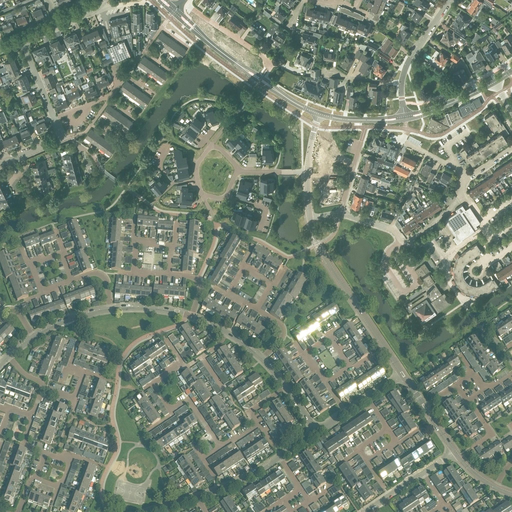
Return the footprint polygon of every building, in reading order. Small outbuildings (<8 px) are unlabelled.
[(420,0),(415,0),(414,3),(424,10),(425,8),(426,10),(427,9),(427,10),(429,7),(428,7),(430,4),(424,0),(422,0),(422,1),(420,0)] [(480,0),(472,0),(471,3),(481,9),(483,6),(485,7),(487,5),(491,8),(493,5),(485,0),(482,0),(482,1),(480,0)] [(495,0),(492,4),(506,13),(510,6),(501,0),(495,0)] [(223,3),(217,11),(224,16),(229,8),(223,3)] [(380,13),(382,9),(368,3),(367,5),(372,7),(371,10),(375,11),(373,15),(379,18),(381,14),(380,13)] [(471,3),(467,9),(477,15),(479,12),(481,9),(471,3)] [(39,9),(33,11),(36,19),(37,18),(38,19),(41,18),(40,17),(44,16),(42,13),(47,11),(44,4),(38,7),(39,9)] [(310,19),(313,9),(310,9),(310,6),(308,5),(305,17),(311,18),(310,19)] [(276,11),(284,17),(287,13),(280,7),(276,11)] [(22,16),(16,19),(19,26),(28,23),(26,18),(29,17),(27,10),(21,13),(22,16)] [(321,23),(324,24),(325,22),(329,24),(331,18),(328,18),(329,16),(330,11),(330,10),(328,10),(327,13),(324,12),(322,21),(321,23)] [(422,15),(417,12),(414,10),(410,16),(418,22),(422,15)] [(280,22),(284,17),(276,11),(273,16),(280,22)] [(145,25),(145,33),(149,33),(149,25),(151,25),(151,28),(158,28),(158,21),(154,21),(154,13),(153,13),(153,12),(152,12),(151,13),(147,13),(146,25),(145,25)] [(335,15),(331,23),(339,26),(343,18),(339,17),(341,14),(338,13),(337,16),(335,15)] [(460,13),(456,18),(464,24),(467,25),(469,22),(469,23),(472,18),(465,13),(464,15),(460,13)] [(233,24),(232,25),(239,29),(241,26),(245,29),(249,24),(239,17),(238,19),(233,15),(228,21),(233,24)] [(12,16),(6,19),(8,23),(2,25),(5,32),(13,29),(11,24),(15,23),(12,16)] [(108,46),(106,46),(113,64),(119,62),(123,60),(133,56),(132,54),(132,36),(131,36),(129,29),(131,29),(130,24),(128,16),(109,21),(111,28),(115,43),(112,44),(110,45),(108,46)] [(344,28),(348,20),(343,18),(339,26),(344,28)] [(456,18),(452,24),(456,27),(454,29),(464,36),(466,33),(468,31),(465,29),(467,25),(464,24),(456,18)] [(493,18),(488,26),(492,28),(499,21),(493,18)] [(254,20),(248,27),(252,30),(251,31),(260,38),(265,31),(259,27),(260,25),(256,22),(254,20)] [(350,30),(353,22),(348,20),(344,28),(350,30)] [(492,28),(495,32),(498,29),(503,25),(500,21),(492,28)] [(281,26),(275,22),(268,32),(272,35),(273,35),(275,32),(275,31),(278,27),(280,28),(281,26)] [(355,32),(359,22),(358,24),(353,22),(350,30),(355,32)] [(361,32),(365,24),(359,22),(355,32),(356,30),(361,32)] [(365,24),(361,32),(366,34),(371,35),(373,29),(369,28),(371,23),(369,22),(368,25),(365,24)] [(397,38),(404,43),(410,33),(406,30),(408,27),(403,23),(400,28),(402,30),(397,38)] [(90,33),(94,40),(101,37),(98,30),(90,33)] [(151,40),(157,31),(156,30),(152,32),(152,33),(151,34),(148,38),(151,40)] [(278,34),(275,32),(273,35),(272,35),(272,36),(271,38),(275,42),(274,42),(277,45),(280,47),(283,42),(282,42),(287,35),(282,31),(281,33),(279,32),(278,34)] [(443,38),(442,40),(450,46),(452,43),(453,45),(455,43),(456,44),(459,40),(463,43),(466,39),(461,36),(454,31),(452,35),(447,32),(446,34),(444,35),(443,36),(443,38)] [(313,35),(303,33),(301,41),(313,44),(315,36),(321,38),(322,34),(314,32),(313,35)] [(70,36),(74,44),(80,41),(76,33),(70,36)] [(95,45),(94,40),(90,33),(83,36),(88,48),(95,45)] [(161,45),(167,37),(165,36),(165,35),(162,33),(156,41),(161,45)] [(507,53),(511,49),(511,44),(511,43),(511,37),(511,35),(504,40),(506,43),(502,45),(507,53)] [(70,36),(65,38),(68,46),(71,45),(72,48),(75,46),(74,44),(70,36)] [(166,48),(172,40),(169,38),(169,39),(167,37),(161,45),(166,48)] [(388,53),(393,56),(394,56),(395,57),(398,52),(397,51),(398,50),(393,46),(391,45),(394,42),(388,38),(381,49),(386,53),(387,52),(388,53)] [(171,52),(176,44),(175,43),(175,42),(172,40),(166,48),(171,52)] [(54,43),(58,52),(65,48),(64,44),(61,45),(59,41),(54,43)] [(490,50),(486,53),(488,56),(487,57),(489,61),(493,58),(493,59),(496,57),(496,56),(498,55),(497,55),(498,54),(496,51),(500,49),(495,42),(488,47),(490,50)] [(61,59),(58,52),(54,43),(51,44),(55,53),(52,54),(55,61),(61,59)] [(378,47),(369,43),(367,46),(376,51),(378,47)] [(176,55),(182,47),(179,45),(179,46),(176,44),(171,52),(176,55)] [(40,49),(45,61),(47,60),(45,56),(48,54),(45,47),(40,49)] [(182,47),(176,55),(181,59),(186,52),(184,50),(185,49),(182,47)] [(40,49),(34,51),(37,59),(39,63),(42,61),(42,62),(45,61),(40,49)] [(334,58),(337,59),(338,49),(335,49),(335,53),(324,51),(323,59),(333,61),(334,58)] [(358,49),(354,57),(359,59),(363,52),(358,49)] [(378,55),(383,58),(387,62),(390,58),(380,51),(378,55)] [(444,63),(448,57),(441,52),(439,56),(438,55),(435,59),(438,62),(443,66),(445,63),(444,63)] [(478,62),(473,65),(477,72),(486,66),(483,63),(486,61),(482,55),(480,52),(476,54),(476,57),(478,62)] [(460,58),(453,53),(450,59),(456,63),(460,58)] [(298,57),(295,64),(306,69),(307,67),(310,68),(312,62),(307,60),(309,57),(302,54),(300,58),(298,57)] [(363,61),(359,69),(367,74),(370,69),(369,68),(371,64),(367,62),(369,57),(363,54),(360,59),(363,61)] [(348,68),(353,60),(346,56),(342,65),(348,68)] [(104,66),(112,63),(110,57),(102,60),(104,66)] [(143,69),(149,61),(147,60),(147,59),(145,57),(138,65),(143,69)] [(7,70),(17,66),(14,59),(3,64),(4,67),(6,66),(7,70)] [(374,62),(372,64),(373,65),(376,67),(374,71),(375,71),(375,72),(376,73),(377,72),(381,75),(382,75),(383,74),(383,73),(385,69),(381,66),(382,65),(379,64),(379,63),(377,62),(378,61),(375,59),(374,61),(373,62),(374,62)] [(148,72),(155,64),(151,62),(150,63),(149,61),(143,69),(148,72)] [(153,76),(159,69),(157,67),(158,66),(155,64),(148,72),(153,76)] [(17,66),(7,70),(9,73),(6,75),(8,80),(13,78),(14,77),(13,75),(19,72),(17,66)] [(87,74),(85,70),(84,68),(76,71),(79,78),(84,75),(87,74)] [(463,68),(453,73),(457,81),(462,79),(463,80),(468,77),(463,68)] [(158,80),(164,71),(161,69),(161,70),(159,69),(153,76),(158,80)] [(48,77),(45,78),(49,88),(57,84),(53,75),(56,74),(54,70),(49,72),(47,73),(48,77)] [(164,71),(158,80),(163,83),(169,76),(167,74),(168,73),(164,71)] [(101,76),(105,86),(111,84),(107,74),(101,76)] [(14,77),(13,78),(15,83),(17,87),(20,85),(29,82),(26,75),(20,78),(19,75),(14,77)] [(105,86),(101,76),(98,78),(97,75),(95,76),(100,89),(105,86)] [(338,87),(339,79),(330,78),(329,86),(338,87)] [(325,88),(327,82),(321,80),(320,84),(317,83),(316,86),(305,82),(303,86),(305,87),(306,87),(307,89),(306,92),(315,96),(315,97),(320,99),(324,90),(322,89),(323,87),(325,88)] [(91,81),(87,83),(89,86),(93,96),(99,94),(94,81),(91,82),(91,81)] [(125,93),(131,85),(129,84),(130,83),(127,81),(120,90),(125,93)] [(18,90),(19,92),(15,93),(16,95),(17,96),(21,95),(26,93),(25,90),(31,87),(29,82),(20,85),(22,89),(18,90)] [(93,96),(89,86),(87,83),(82,85),(87,98),(93,96)] [(377,88),(377,83),(369,83),(369,88),(369,94),(372,97),(372,102),(379,103),(380,98),(381,98),(381,95),(380,95),(380,91),(373,90),(372,90),(372,88),(377,88)] [(130,97),(137,88),(134,86),(133,87),(131,85),(125,93),(130,97)] [(346,97),(346,99),(349,99),(348,106),(356,107),(358,98),(353,97),(354,92),(353,92),(354,86),(348,85),(347,91),(346,97)] [(71,88),(75,98),(81,95),(77,86),(71,88)] [(75,98),(71,88),(68,90),(67,87),(65,88),(70,100),(75,98)] [(135,101),(141,93),(139,91),(140,90),(137,88),(130,97),(135,101)] [(334,91),(333,102),(341,103),(343,96),(346,97),(347,91),(344,90),(343,92),(334,91)] [(31,96),(30,93),(21,97),(24,103),(28,101),(30,105),(37,102),(34,95),(31,96)] [(58,96),(63,108),(69,106),(64,93),(62,94),(58,96)] [(140,104),(147,95),(144,93),(143,94),(141,93),(135,101),(140,104)] [(146,108),(151,100),(149,98),(150,97),(147,95),(140,104),(146,108)] [(58,110),(63,108),(58,96),(53,98),(58,110)] [(466,104),(459,107),(463,118),(474,110),(473,110),(477,108),(480,106),(482,105),(479,98),(477,99),(471,102),(471,101),(466,104)] [(108,117),(113,110),(112,108),(112,107),(109,105),(103,114),(108,117)] [(19,115),(16,110),(13,111),(14,113),(12,114),(11,112),(8,113),(10,119),(19,115)] [(113,121),(119,112),(116,110),(115,111),(113,110),(108,117),(113,121)] [(208,121),(211,120),(212,121),(213,125),(219,122),(217,116),(213,110),(205,113),(208,121)] [(448,113),(445,114),(449,126),(452,124),(451,122),(461,118),(458,110),(448,114),(448,113)] [(476,142),(474,144),(477,148),(468,154),(465,150),(461,152),(469,165),(471,163),(473,165),(477,162),(476,161),(480,159),(481,160),(488,155),(487,154),(492,151),(492,152),(500,147),(499,146),(503,143),(504,144),(508,142),(504,136),(509,133),(494,111),(485,117),(487,121),(490,119),(493,124),(490,125),(494,132),(497,130),(499,132),(500,131),(501,132),(491,139),(488,134),(485,136),(488,140),(479,146),(476,142)] [(118,124),(123,117),(121,116),(122,115),(119,112),(113,121),(118,124)] [(192,120),(193,120),(201,126),(204,122),(200,118),(201,116),(197,113),(192,120)] [(123,128),(129,120),(126,117),(125,119),(123,117),(118,124),(123,128)] [(44,122),(45,122),(44,118),(37,121),(36,119),(30,122),(33,128),(37,127),(39,133),(47,129),(44,122)] [(431,118),(427,127),(436,132),(449,127),(445,118),(437,121),(431,118)] [(129,120),(123,128),(128,132),(133,124),(131,123),(132,122),(129,120)] [(193,120),(189,124),(198,131),(201,126),(193,120)] [(21,125),(23,129),(19,130),(23,139),(31,136),(26,124),(25,123),(21,125)] [(198,131),(189,124),(189,123),(185,128),(195,136),(198,131)] [(9,138),(13,147),(20,144),(15,134),(18,133),(14,125),(11,127),(12,136),(9,138)] [(195,136),(185,128),(181,132),(183,134),(181,136),(186,141),(188,138),(191,140),(195,136)] [(90,142),(96,134),(94,132),(95,132),(92,129),(85,138),(90,142)] [(95,145),(102,137),(99,134),(98,135),(96,134),(90,142),(95,145)] [(238,145),(243,140),(243,139),(238,134),(231,137),(226,142),(231,147),(234,145),(236,142),(238,145)] [(100,149),(106,141),(104,140),(105,139),(102,137),(95,145),(100,149)] [(7,150),(13,147),(9,138),(3,140),(7,150)] [(368,143),(367,146),(368,148),(371,149),(374,148),(385,152),(384,154),(396,158),(400,148),(393,145),(393,144),(388,142),(388,144),(387,145),(383,143),(384,141),(383,140),(383,139),(380,138),(380,139),(379,139),(378,139),(375,138),(373,143),(370,142),(368,143)] [(249,146),(243,140),(238,145),(241,147),(238,149),(236,152),(241,157),(245,152),(249,146)] [(105,152),(112,144),(109,142),(108,142),(106,141),(100,149),(105,152)] [(112,144),(105,152),(110,156),(116,148),(114,147),(114,146),(112,144)] [(266,155),(266,159),(266,163),(273,163),(273,156),(271,149),(269,149),(263,149),(262,149),(262,155),(266,155)] [(175,163),(176,163),(187,160),(186,155),(183,156),(182,152),(179,151),(179,153),(174,154),(175,157),(174,157),(175,163)] [(68,165),(73,163),(78,162),(76,156),(72,157),(71,153),(62,156),(64,163),(67,162),(68,165)] [(405,169),(410,158),(404,155),(400,162),(404,163),(402,168),(405,169)] [(368,158),(365,165),(373,167),(376,168),(378,163),(376,162),(377,161),(368,158)] [(410,158),(405,169),(408,170),(410,166),(413,168),(416,161),(410,158)] [(37,166),(33,168),(35,174),(39,173),(44,171),(43,168),(46,167),(45,161),(36,163),(37,166)] [(71,174),(76,173),(80,172),(79,165),(74,167),(73,163),(68,165),(65,165),(67,172),(70,171),(71,174)] [(511,172),(511,171),(507,163),(502,166),(508,175),(511,172)] [(423,165),(420,171),(421,172),(428,175),(427,177),(428,178),(427,180),(431,182),(435,174),(430,171),(432,167),(425,164),(424,166),(423,165)] [(376,168),(373,167),(365,165),(363,171),(369,173),(370,171),(375,173),(376,168)] [(402,175),(405,169),(402,168),(396,165),(394,170),(397,172),(397,173),(402,175)] [(506,177),(508,175),(502,166),(498,169),(503,177),(505,175),(506,177)] [(500,178),(503,177),(498,169),(493,173),(494,174),(498,180),(500,182),(499,182),(501,183),(500,183),(502,181),(500,178)] [(41,182),(47,181),(46,178),(49,177),(47,170),(44,171),(39,173),(40,176),(36,177),(37,183),(42,182),(41,182)] [(190,177),(189,172),(178,174),(179,178),(177,179),(178,182),(183,180),(183,178),(190,177)] [(450,176),(444,172),(442,175),(438,173),(434,179),(440,182),(441,179),(447,182),(450,184),(453,178),(450,176)] [(76,173),(71,174),(67,175),(69,182),(73,181),(73,184),(83,181),(81,175),(77,176),(76,173)] [(499,185),(501,183),(499,182),(500,182),(498,180),(494,174),(490,177),(495,185),(498,183),(499,185)] [(373,188),(376,188),(378,189),(379,186),(371,183),(367,182),(368,179),(362,176),(359,183),(373,188)] [(168,186),(161,178),(160,177),(157,180),(155,181),(163,190),(168,186)] [(496,187),(495,185),(490,177),(485,180),(490,188),(492,190),(496,187)] [(41,182),(42,182),(42,186),(38,187),(40,193),(49,190),(49,187),(52,187),(50,180),(47,181),(41,182)] [(240,181),(238,188),(249,191),(252,182),(245,180),(244,183),(240,181)] [(486,191),(490,188),(485,180),(481,183),(486,191)] [(163,190),(155,181),(150,186),(154,191),(158,195),(159,193),(163,190)] [(374,192),(376,188),(373,188),(359,183),(357,190),(364,192),(365,189),(374,192)] [(483,193),(486,191),(481,183),(476,186),(482,196),(484,194),(483,193)] [(180,189),(180,196),(192,197),(193,190),(188,190),(188,187),(182,186),(182,189),(180,189)] [(480,197),(482,196),(476,186),(468,192),(474,199),(479,196),(480,197)] [(2,191),(1,187),(0,187),(0,198),(5,196),(9,194),(6,189),(2,191)] [(246,200),(249,191),(238,188),(236,194),(241,196),(240,199),(246,200)] [(355,198),(354,201),(362,203),(369,205),(372,206),(373,201),(367,200),(367,198),(363,197),(356,194),(355,195),(354,198),(355,198)] [(5,196),(0,198),(0,206),(3,205),(5,208),(14,203),(11,197),(7,199),(5,196)] [(192,204),(192,197),(180,196),(179,203),(180,203),(180,207),(187,207),(187,204),(192,204)] [(431,200),(437,210),(442,206),(437,199),(434,201),(432,199),(431,200)] [(432,213),(437,210),(431,200),(426,203),(428,205),(432,213)] [(352,203),(352,206),(352,207),(360,209),(361,206),(364,207),(364,208),(368,209),(369,205),(362,203),(354,201),(353,203),(352,203)] [(419,207),(417,209),(419,211),(423,219),(428,216),(422,206),(420,204),(418,205),(419,207)] [(444,220),(455,236),(453,238),(457,244),(475,231),(474,230),(478,227),(476,225),(481,222),(470,207),(466,209),(462,204),(455,209),(457,211),(444,220)] [(432,213),(428,205),(425,207),(423,205),(422,206),(428,216),(432,213)] [(383,211),(380,218),(391,221),(392,218),(396,219),(399,213),(389,211),(386,209),(385,212),(383,211)] [(239,223),(241,213),(233,210),(231,217),(234,218),(233,221),(239,223)] [(414,211),(412,212),(414,215),(415,217),(419,222),(420,223),(424,220),(423,219),(419,211),(416,213),(414,211)] [(247,216),(247,215),(241,213),(239,223),(244,224),(247,216)] [(252,217),(247,216),(244,224),(244,226),(249,227),(252,217)] [(252,216),(252,217),(249,227),(254,229),(256,222),(258,223),(259,219),(257,219),(258,218),(252,216)] [(415,217),(411,220),(416,227),(416,228),(419,226),(418,225),(421,224),(420,223),(419,222),(415,217)] [(416,227),(411,220),(410,218),(405,221),(411,230),(416,227)] [(402,221),(404,224),(402,226),(397,220),(395,224),(399,229),(402,227),(407,233),(411,230),(405,221),(404,220),(402,221)] [(70,229),(78,226),(77,221),(68,224),(64,226),(65,228),(69,227),(70,229)] [(68,235),(80,231),(78,226),(70,229),(71,232),(67,233),(68,235)] [(73,239),(82,236),(80,231),(68,235),(69,237),(72,236),(73,239)] [(49,234),(52,243),(55,242),(56,246),(58,245),(57,241),(54,233),(49,234)] [(49,244),(52,243),(49,234),(44,236),(48,249),(50,248),(49,244)] [(46,249),(48,249),(44,236),(39,238),(40,241),(41,244),(42,247),(45,246),(46,249)] [(71,245),(84,240),(82,236),(73,239),(74,242),(71,243),(71,245)] [(230,241),(238,245),(240,243),(243,245),(245,243),(241,241),(233,236),(230,241)] [(36,250),(38,249),(33,237),(28,239),(31,247),(34,246),(36,250)] [(29,248),(31,247),(28,239),(23,241),(28,253),(30,252),(29,248)] [(77,248),(85,245),(84,240),(71,245),(72,247),(76,246),(77,248)] [(237,248),(238,245),(230,241),(228,245),(239,252),(240,250),(237,248)] [(497,279),(497,280),(495,281),(493,277),(485,282),(481,284),(477,285),(474,285),(471,284),(468,283),(467,281),(465,280),(464,276),(463,274),(463,272),(463,270),(463,267),(464,265),(466,263),(469,260),(481,252),(479,248),(481,247),(478,243),(476,244),(463,253),(460,256),(459,255),(459,254),(457,253),(454,257),(456,258),(457,259),(456,262),(455,265),(454,267),(453,267),(453,266),(450,266),(450,271),(452,271),(454,271),(454,276),(455,280),(454,280),(452,281),(454,285),(456,284),(457,283),(460,288),(463,290),(462,291),(461,293),(465,295),(466,294),(465,293),(466,292),(470,294),(475,294),(475,296),(474,296),(474,298),(479,298),(479,296),(479,295),(483,294),(490,290),(498,285),(500,284),(497,279)] [(82,252),(85,251),(87,250),(85,245),(77,248),(78,251),(74,253),(75,254),(81,252),(82,252)] [(238,254),(239,252),(228,245),(225,249),(233,254),(235,252),(238,254)] [(257,257),(261,249),(257,247),(252,255),(250,258),(252,259),(254,256),(257,257)] [(232,257),(233,254),(225,249),(222,254),(234,261),(235,259),(232,257)] [(259,263),(266,252),(261,249),(257,257),(259,259),(258,262),(259,263)] [(0,261),(16,255),(16,253),(10,256),(9,252),(0,254),(0,261)] [(267,260),(269,257),(271,255),(266,252),(259,263),(261,264),(263,261),(265,262),(267,260)] [(233,262),(234,261),(222,254),(220,259),(222,260),(225,262),(225,261),(228,263),(230,260),(233,262)] [(0,262),(2,267),(13,263),(12,259),(17,257),(16,255),(0,261),(0,262)] [(79,262),(75,263),(76,265),(79,264),(88,261),(86,256),(78,259),(79,262)] [(265,262),(264,265),(267,267),(265,270),(267,271),(273,260),(269,257),(267,260),(265,262)] [(511,272),(511,268),(506,259),(505,257),(503,259),(507,265),(504,267),(509,274),(511,272)] [(231,265),(228,263),(225,261),(225,262),(222,260),(220,264),(231,271),(233,269),(229,267),(231,265)] [(273,270),(278,263),(273,260),(267,271),(265,274),(267,275),(270,269),(273,270)] [(4,273),(21,267),(20,265),(14,267),(13,263),(2,267),(4,273)] [(278,263),(273,270),(276,272),(274,275),(276,276),(278,273),(282,265),(278,263)] [(413,304),(411,301),(406,305),(411,312),(413,311),(422,323),(451,303),(444,293),(441,295),(437,288),(437,287),(434,283),(437,281),(424,263),(421,265),(421,266),(415,270),(425,284),(423,286),(427,291),(423,294),(424,296),(413,304)] [(230,273),(231,271),(220,264),(217,269),(225,273),(227,271),(230,273)] [(9,278),(20,274),(20,273),(17,274),(16,271),(21,269),(22,270),(27,268),(26,265),(21,267),(4,273),(6,279),(9,278)] [(90,266),(81,269),(82,271),(79,273),(79,275),(83,274),(92,271),(90,266)] [(505,277),(509,274),(504,267),(500,270),(505,277)] [(224,276),(225,273),(217,269),(214,273),(226,280),(228,281),(229,279),(227,278),(224,276)] [(505,277),(500,270),(495,273),(500,280),(505,277)] [(225,282),(226,280),(214,273),(212,278),(220,282),(222,279),(225,282)] [(11,283),(28,277),(27,275),(21,277),(20,274),(9,278),(11,283)] [(289,276),(305,285),(308,280),(298,274),(296,277),(291,274),(289,276)] [(302,290),(305,285),(289,276),(288,278),(293,281),(291,284),(302,290)] [(13,289),(24,285),(23,281),(28,279),(28,277),(11,283),(13,289)] [(219,284),(220,282),(212,278),(209,282),(217,287),(221,289),(222,287),(219,284)] [(88,288),(91,297),(96,295),(93,287),(92,287),(91,283),(89,284),(90,287),(88,288)] [(299,295),(302,290),(291,284),(289,287),(284,284),(283,286),(299,295)] [(15,295),(32,289),(31,286),(26,289),(24,285),(13,289),(15,295)] [(91,297),(88,288),(85,290),(83,286),(82,287),(86,299),(91,297)] [(296,300),(299,295),(283,286),(282,288),(287,291),(285,294),(296,300)] [(72,304),(68,296),(66,297),(64,293),(65,293),(63,287),(60,288),(63,298),(64,298),(67,306),(72,304)] [(81,301),(86,299),(82,287),(79,288),(81,291),(78,292),(81,301)] [(32,289),(15,295),(18,301),(29,297),(27,293),(33,291),(32,289)] [(72,304),(77,303),(72,290),(70,291),(71,295),(68,296),(72,304)] [(81,301),(78,292),(75,293),(74,290),(72,290),(77,303),(81,301)] [(206,309),(211,301),(209,300),(211,297),(210,296),(214,291),(212,290),(209,295),(207,299),(206,299),(202,307),(206,309)] [(54,293),(52,294),(56,304),(53,305),(56,313),(61,311),(58,303),(56,299),(55,296),(54,293)] [(296,300),(285,294),(283,293),(280,296),(276,293),(274,295),(290,304),(292,300),(295,301),(296,300)] [(286,309),(290,304),(274,295),(273,297),(278,300),(276,303),(286,309)] [(46,296),(44,297),(45,300),(48,307),(51,315),(56,313),(53,305),(50,306),(46,296)] [(58,299),(56,299),(58,303),(61,311),(65,310),(66,310),(63,301),(62,301),(60,302),(58,299)] [(211,312),(217,301),(216,300),(214,303),(211,301),(206,309),(211,312)] [(215,315),(220,307),(218,305),(220,302),(217,301),(211,312),(215,315)] [(27,303),(25,304),(29,314),(32,322),(37,320),(34,312),(31,313),(27,303)] [(283,315),(286,309),(276,303),(274,307),(269,304),(268,306),(283,315)] [(330,307),(335,315),(338,313),(340,316),(339,316),(342,321),(345,319),(340,312),(334,304),(330,307)] [(220,317),(226,306),(225,305),(223,308),(220,307),(215,315),(220,317)] [(39,306),(37,306),(39,310),(42,319),(46,317),(43,308),(40,310),(39,306)] [(224,320),(229,312),(226,310),(228,307),(226,306),(220,317),(224,320)] [(280,320),(283,315),(268,306),(267,308),(272,310),(270,314),(280,320)] [(333,316),(335,315),(330,307),(326,310),(333,321),(335,319),(333,316)] [(224,320),(228,322),(235,311),(233,310),(231,313),(229,312),(224,320)] [(331,322),(333,321),(326,310),(322,313),(327,321),(329,319),(331,322)] [(237,312),(235,311),(228,322),(233,325),(238,317),(235,316),(237,312)] [(241,326),(245,318),(243,317),(245,313),(243,312),(241,316),(236,324),(241,326)] [(250,331),(254,324),(252,322),(254,319),(252,318),(255,313),(252,317),(245,329),(250,331)] [(316,313),(311,316),(314,321),(316,324),(317,324),(318,326),(321,325),(323,328),(325,326),(322,323),(317,316),(316,313)] [(324,322),(327,321),(322,313),(317,316),(325,326),(326,325),(324,322)] [(245,318),(241,326),(245,329),(250,321),(252,317),(250,316),(248,320),(245,318)] [(320,329),(318,326),(317,324),(316,324),(314,321),(310,324),(318,334),(319,333),(318,330),(320,329)] [(5,328),(11,334),(15,331),(8,324),(8,325),(5,322),(4,323),(7,326),(5,328)] [(254,334),(261,323),(259,322),(257,325),(254,324),(250,331),(254,334)] [(263,324),(261,323),(254,334),(259,337),(263,329),(261,327),(263,324)] [(345,331),(337,337),(338,338),(346,333),(354,327),(351,323),(350,324),(343,328),(345,331)] [(316,336),(318,334),(310,324),(306,327),(311,334),(314,333),(316,336)] [(505,335),(509,332),(504,324),(499,327),(505,335)] [(182,335),(190,329),(187,325),(179,331),(182,335)] [(263,329),(259,337),(263,339),(268,332),(270,328),(268,327),(266,330),(263,329)] [(306,327),(302,330),(307,337),(309,340),(311,339),(309,336),(311,334),(306,327)] [(346,333),(338,338),(340,340),(347,335),(349,337),(357,332),(354,327),(346,333)] [(500,338),(505,335),(499,327),(495,330),(500,338)] [(11,334),(5,328),(3,331),(0,328),(0,330),(8,338),(11,334)] [(185,339),(193,334),(190,329),(182,335),(185,339)] [(302,330),(298,332),(303,340),(305,338),(307,342),(309,340),(307,337),(302,330)] [(301,342),(303,340),(298,332),(293,335),(298,343),(299,343),(301,346),(303,345),(301,342)] [(350,339),(342,345),(343,347),(360,336),(357,332),(349,337),(350,339)] [(187,343),(196,338),(197,337),(194,333),(193,334),(185,339),(186,341),(184,343),(185,345),(187,343)] [(357,344),(360,342),(363,340),(360,336),(346,345),(347,347),(353,343),(354,345),(357,343),(357,344)] [(469,346),(478,341),(474,336),(466,342),(469,346)] [(54,343),(64,347),(66,342),(56,338),(54,343)] [(199,342),(196,338),(187,343),(190,348),(199,342)] [(472,351),(481,345),(478,341),(469,346),(472,351)] [(157,345),(163,353),(167,350),(162,342),(157,345)] [(180,356),(183,359),(202,346),(199,342),(190,348),(191,349),(185,353),(180,356)] [(352,353),(363,346),(360,342),(357,344),(357,343),(354,345),(352,347),(354,350),(351,352),(352,353)] [(62,352),(64,347),(54,343),(53,348),(62,352)] [(283,349),(276,354),(279,359),(286,353),(285,351),(288,349),(293,346),(294,345),(292,343),(291,344),(283,349)] [(83,355),(86,346),(81,344),(78,353),(83,355)] [(159,356),(163,353),(157,345),(153,348),(159,356)] [(475,355),(484,350),(481,345),(472,351),(475,355)] [(88,357),(91,347),(86,346),(83,355),(88,357)] [(183,359),(186,363),(190,360),(189,358),(193,356),(192,355),(195,354),(196,356),(205,350),(202,346),(183,359)] [(358,356),(366,350),(363,346),(352,353),(353,355),(356,353),(358,356)] [(50,347),(48,352),(51,353),(60,356),(62,352),(53,348),(50,347)] [(92,358),(96,349),(91,347),(88,357),(92,358)] [(218,354),(216,355),(218,358),(220,357),(229,351),(225,347),(217,352),(218,354)] [(153,348),(149,351),(154,359),(156,361),(158,360),(156,358),(159,356),(153,348)] [(96,349),(92,358),(97,360),(100,351),(96,349)] [(286,353),(279,359),(282,363),(293,355),(298,352),(296,349),(291,353),(291,354),(288,356),(286,353)] [(366,350),(358,356),(359,358),(356,360),(358,362),(361,360),(369,355),(366,350)] [(479,360),(487,354),(484,350),(475,355),(479,360)] [(102,362),(105,352),(100,351),(97,360),(102,362)] [(150,362),(154,359),(149,351),(144,354),(146,356),(150,362)] [(223,361),(231,355),(229,351),(220,357),(223,361)] [(48,352),(47,356),(49,357),(49,358),(55,360),(58,361),(60,356),(51,353),(48,352)] [(105,352),(102,362),(107,364),(111,354),(105,352)] [(482,364),(490,359),(487,354),(479,360),(482,364)] [(226,365),(234,360),(231,355),(223,361),(226,365)] [(284,367),(292,362),(290,360),(294,357),(293,355),(282,363),(284,367)] [(49,357),(46,356),(44,361),(54,365),(55,360),(49,358),(49,357)] [(146,356),(142,359),(150,371),(153,369),(150,365),(152,364),(150,362),(146,356)] [(450,359),(456,367),(460,364),(455,356),(450,359)] [(142,359),(138,361),(144,370),(145,369),(146,368),(148,372),(150,371),(142,359)] [(287,371),(303,361),(301,359),(297,362),(294,365),(292,362),(284,367),(287,371)] [(451,370),(456,367),(450,359),(445,363),(447,365),(449,368),(449,367),(451,370)] [(490,365),(493,363),(490,359),(482,364),(485,368),(487,367),(490,365)] [(229,370),(237,364),(234,360),(226,365),(229,370)] [(52,370),(54,365),(44,361),(42,366),(52,370)] [(138,361),(134,364),(140,374),(142,373),(141,371),(144,370),(138,361)] [(290,376),(298,370),(296,368),(299,366),(300,366),(304,363),(303,361),(287,371),(290,376)] [(490,371),(498,366),(495,361),(493,363),(490,365),(487,367),(490,371)] [(160,363),(158,365),(159,366),(161,368),(162,371),(164,370),(166,368),(167,368),(164,363),(163,362),(162,363),(160,363)] [(376,369),(381,377),(385,374),(378,363),(376,364),(378,368),(376,369)] [(130,369),(127,371),(130,375),(133,373),(135,376),(136,377),(138,375),(140,374),(134,364),(129,367),(130,369)] [(232,374),(240,368),(237,364),(229,370),(232,374)] [(453,372),(451,370),(449,367),(449,368),(447,365),(443,367),(448,375),(453,372)] [(50,375),(52,370),(42,366),(41,371),(50,375)] [(334,366),(328,371),(331,375),(337,371),(334,366)] [(498,366),(490,371),(493,376),(501,371),(498,366)] [(444,378),(448,375),(443,367),(438,370),(444,378)] [(240,368),(232,374),(235,378),(243,373),(240,368)] [(381,377),(376,369),(373,371),(371,368),(369,369),(376,380),(381,377)] [(372,382),(376,380),(369,369),(367,370),(369,373),(367,375),(372,382)] [(184,380),(192,374),(189,370),(181,375),(184,380)] [(293,380),(304,372),(303,371),(299,373),(298,370),(290,376),(293,380)] [(439,381),(444,378),(438,370),(434,373),(439,381)] [(48,379),(50,375),(41,371),(39,376),(48,379)] [(304,372),(293,380),(296,384),(304,379),(302,377),(305,374),(304,372)] [(372,382),(367,375),(365,377),(362,373),(361,375),(368,385),(372,382)] [(435,384),(439,381),(434,373),(429,376),(435,384)] [(187,384),(195,378),(192,374),(184,380),(187,384)] [(252,377),(258,385),(262,382),(256,374),(252,377)] [(363,388),(368,385),(361,375),(359,376),(361,379),(359,381),(363,388)] [(430,387),(435,384),(429,376),(425,379),(430,387)] [(254,388),(258,385),(252,377),(248,380),(249,383),(250,383),(253,388),(254,388)] [(187,384),(185,385),(188,390),(190,388),(192,387),(192,386),(198,383),(198,382),(199,381),(197,378),(195,378),(187,384)] [(356,386),(352,380),(351,378),(349,379),(351,382),(348,384),(353,392),(358,389),(356,386)] [(8,384),(5,391),(6,391),(10,392),(14,383),(14,381),(9,379),(9,381),(8,384)] [(302,389),(314,381),(312,380),(309,382),(307,379),(300,384),(302,389)] [(363,388),(359,381),(356,382),(354,379),(352,380),(356,386),(358,389),(359,391),(363,388)] [(426,390),(430,387),(425,379),(420,382),(426,390)] [(96,385),(105,388),(107,383),(97,380),(96,385)] [(147,384),(144,380),(138,384),(136,385),(138,387),(139,386),(141,389),(142,388),(143,387),(147,384)] [(195,391),(204,385),(201,381),(199,381),(198,382),(198,383),(192,386),(192,387),(195,391)] [(305,393),(313,388),(311,385),(315,383),(314,381),(302,389),(305,393)] [(353,392),(348,384),(346,385),(343,381),(341,382),(349,394),(353,392)] [(345,397),(349,394),(341,382),(338,384),(339,387),(341,386),(342,388),(340,390),(345,397)] [(164,391),(170,399),(180,393),(174,383),(171,384),(172,386),(164,391)] [(255,391),(254,388),(253,388),(250,383),(249,383),(245,385),(251,393),(255,391)] [(20,396),(23,387),(18,385),(15,394),(20,396)] [(103,393),(105,388),(96,385),(94,390),(103,393)] [(198,395),(207,389),(204,385),(195,391),(198,395)] [(247,396),(251,393),(245,385),(241,388),(247,396)] [(499,385),(494,389),(497,394),(503,390),(499,385)] [(23,387),(20,396),(18,402),(19,403),(22,397),(25,398),(28,389),(23,387)] [(242,399),(247,396),(241,388),(237,391),(242,399)] [(308,397),(319,390),(318,388),(315,390),(313,388),(305,393),(308,397)] [(345,397),(340,390),(337,391),(335,388),(333,389),(335,392),(341,400),(345,397)] [(28,389),(25,398),(30,400),(33,391),(28,389)] [(201,399),(210,394),(207,389),(198,395),(201,399)] [(489,389),(483,393),(486,398),(492,394),(489,389)] [(101,398),(103,393),(94,390),(92,395),(101,398)] [(311,401),(319,396),(317,394),(320,392),(319,390),(308,397),(311,401)] [(238,402),(242,399),(237,391),(233,394),(238,402)] [(391,392),(387,395),(388,397),(387,397),(391,403),(399,397),(396,391),(392,394),(391,392)] [(511,399),(511,398),(508,393),(505,394),(503,391),(501,392),(508,403),(511,399)] [(503,406),(508,403),(501,392),(499,393),(501,397),(499,398),(501,401),(500,401),(502,404),(503,406)] [(134,400),(137,404),(146,398),(149,396),(150,397),(151,397),(153,396),(151,393),(149,394),(148,393),(146,395),(146,396),(145,396),(143,393),(135,399),(134,400)] [(210,394),(201,399),(204,404),(212,398),(210,394)] [(86,398),(79,395),(78,398),(81,399),(79,403),(82,404),(83,400),(85,401),(86,398)] [(314,406),(325,398),(327,396),(326,395),(324,396),(320,399),(319,396),(311,401),(314,406)] [(501,401),(499,398),(498,396),(495,398),(492,395),(491,396),(498,407),(502,404),(500,401),(501,401)] [(217,397),(209,403),(212,407),(221,401),(218,396),(217,397)] [(493,410),(498,407),(491,396),(489,397),(491,401),(489,402),(493,410)] [(394,408),(403,402),(399,397),(391,403),(394,408)] [(149,402),(146,398),(137,404),(140,408),(149,402)] [(317,410),(324,405),(323,402),(326,400),(325,398),(314,406),(317,410)] [(102,403),(100,402),(100,403),(93,400),(91,405),(100,408),(102,403)] [(273,410),(281,404),(278,400),(270,406),(273,410)] [(446,409),(456,402),(455,401),(452,403),(450,400),(443,405),(446,409)] [(221,401),(212,407),(215,411),(224,405),(221,401)] [(493,410),(489,402),(486,404),(484,401),(482,402),(489,413),(493,410)] [(144,412),(152,406),(149,402),(140,408),(139,408),(142,413),(144,412)] [(397,413),(406,407),(403,402),(394,408),(397,413)] [(449,414),(456,409),(454,407),(458,404),(456,402),(446,409),(449,414)] [(484,416),(489,413),(482,402),(480,403),(482,407),(480,409),(484,416)] [(55,409),(65,412),(66,407),(57,404),(55,409)] [(273,410),(270,412),(273,416),(275,414),(276,415),(284,409),(281,404),(273,410)] [(91,405),(89,410),(100,414),(101,409),(100,408),(91,405)] [(224,405),(215,411),(218,416),(226,410),(227,410),(224,405)] [(324,405),(317,410),(320,414),(327,409),(331,407),(329,405),(326,407),(324,405)] [(452,418),(468,408),(466,405),(461,408),(461,409),(458,412),(456,409),(449,414),(452,418)] [(147,416),(155,411),(152,406),(144,412),(147,416)] [(406,414),(409,412),(406,407),(397,413),(401,417),(401,418),(406,414)] [(460,420),(462,418),(460,416),(464,413),(465,414),(469,411),(468,408),(452,418),(455,423),(457,422),(460,420)] [(63,417),(65,412),(55,409),(53,413),(53,414),(60,416),(63,417)] [(278,419),(286,413),(284,409),(276,415),(278,419)] [(89,410),(87,415),(88,415),(89,415),(88,417),(93,419),(97,420),(97,418),(98,418),(100,414),(89,410)] [(229,414),(228,414),(226,410),(218,416),(221,420),(223,418),(229,414)] [(150,420),(158,415),(155,411),(147,416),(150,420)] [(229,414),(223,418),(226,422),(234,417),(235,416),(232,411),(231,412),(228,414),(229,414)] [(53,414),(53,413),(51,412),(49,417),(49,418),(58,421),(60,416),(53,414)] [(186,417),(192,425),(196,422),(191,414),(188,415),(187,414),(186,412),(184,413),(186,417)] [(43,413),(42,417),(49,420),(48,422),(57,426),(58,421),(49,418),(49,417),(45,416),(46,414),(43,413)] [(281,423),(289,418),(286,413),(278,419),(281,423)] [(362,417),(368,425),(373,422),(367,413),(362,417)] [(460,426),(475,416),(473,413),(469,416),(469,417),(466,419),(464,417),(462,418),(460,420),(457,422),(460,426)] [(410,419),(406,414),(401,418),(401,417),(398,419),(401,424),(410,419)] [(158,415),(150,420),(153,425),(161,419),(158,415)] [(463,430),(470,426),(469,423),(472,421),(473,421),(477,418),(475,416),(460,426),(463,430)] [(184,422),(188,428),(192,425),(186,417),(182,420),(184,422)] [(229,426),(237,421),(234,417),(226,422),(229,426)] [(363,428),(368,425),(362,417),(357,420),(363,428)] [(290,423),(290,424),(292,422),(289,418),(281,423),(284,427),(290,423)] [(396,435),(401,432),(405,430),(413,424),(410,419),(401,424),(403,427),(394,433),(396,435)] [(358,432),(363,428),(357,420),(352,423),(358,432)] [(13,434),(19,435),(22,423),(15,421),(11,434),(13,434),(12,438),(10,437),(11,435),(8,434),(7,437),(12,438),(13,434)] [(237,421),(229,426),(232,431),(240,425),(237,421)] [(57,426),(48,422),(46,427),(55,430),(57,426)] [(190,430),(188,428),(184,422),(180,425),(185,433),(190,430)] [(466,435),(481,425),(479,422),(475,425),(475,426),(472,428),(470,426),(463,430),(466,435)] [(293,428),(290,424),(290,423),(284,427),(281,429),(284,433),(293,428)] [(353,435),(358,432),(352,423),(347,427),(353,435)] [(408,435),(416,429),(413,424),(405,430),(408,435)] [(181,436),(185,433),(180,425),(175,428),(181,436)] [(481,425),(466,435),(469,439),(476,435),(475,432),(478,430),(479,430),(483,427),(481,425)] [(171,430),(177,439),(181,436),(175,428),(173,429),(171,426),(169,427),(171,430)] [(53,435),(55,430),(46,427),(44,432),(53,435)] [(348,438),(353,435),(347,427),(341,430),(343,433),(344,433),(348,438)] [(77,430),(72,428),(68,438),(73,440),(77,430)] [(287,438),(295,432),(293,428),(284,433),(287,438)] [(253,433),(256,438),(262,434),(259,429),(253,433)] [(81,432),(77,430),(73,440),(78,441),(81,432)] [(158,439),(164,447),(168,444),(163,436),(160,433),(162,432),(160,430),(157,431),(159,434),(161,437),(158,439)] [(177,439),(171,430),(167,433),(173,442),(177,439)] [(51,440),(53,435),(44,432),(42,437),(51,440)] [(86,433),(81,432),(78,441),(83,443),(86,433)] [(168,444),(173,442),(167,433),(163,436),(168,444)] [(350,441),(348,438),(344,433),(343,433),(339,436),(345,444),(350,441)] [(83,443),(80,450),(82,451),(83,451),(85,445),(85,444),(88,445),(91,435),(86,434),(83,443)] [(93,447),(96,437),(91,435),(88,445),(93,447)] [(158,439),(156,436),(154,438),(156,441),(154,442),(160,450),(164,447),(158,439)] [(340,448),(345,444),(339,436),(334,440),(340,448)] [(42,437),(40,442),(49,445),(50,445),(52,440),(51,440),(42,437)] [(93,447),(97,448),(101,439),(96,437),(93,447)] [(263,438),(259,441),(265,450),(268,449),(268,450),(270,448),(269,446),(263,438)] [(106,440),(101,439),(97,448),(102,450),(106,440)] [(111,442),(106,440),(100,457),(103,458),(105,452),(104,452),(104,451),(107,452),(111,442)] [(335,451),(340,448),(334,440),(329,443),(335,451)] [(416,449),(414,445),(410,440),(408,441),(411,447),(414,450),(420,459),(425,456),(419,447),(416,449)] [(424,444),(430,452),(434,449),(429,440),(424,444)] [(509,450),(511,448),(506,440),(504,442),(501,444),(502,446),(502,447),(504,449),(505,451),(509,449),(509,450)] [(260,452),(264,449),(259,441),(255,444),(260,452)] [(502,446),(501,444),(499,442),(496,444),(496,443),(493,445),(499,453),(501,451),(504,449),(502,447),(502,446)] [(329,455),(335,451),(329,443),(324,446),(329,455)] [(256,455),(260,452),(255,444),(250,447),(256,455)] [(425,456),(430,452),(424,444),(419,447),(425,456)] [(496,455),(499,453),(493,445),(491,446),(491,447),(488,449),(492,456),(496,454),(496,455)] [(15,451),(25,455),(27,450),(17,446),(15,451)] [(244,451),(242,453),(248,462),(252,459),(252,458),(246,450),(244,446),(242,447),(244,451)] [(252,458),(256,455),(250,447),(246,450),(252,458)] [(490,458),(492,456),(488,449),(485,451),(485,450),(482,452),(487,460),(490,459),(490,458)] [(415,462),(420,459),(414,450),(409,454),(415,462)] [(23,460),(25,455),(15,451),(14,456),(23,460)] [(177,462),(175,463),(178,467),(180,466),(188,461),(192,458),(193,460),(195,458),(193,455),(196,454),(194,451),(189,454),(191,456),(187,459),(185,456),(181,459),(177,462)] [(234,454),(240,462),(244,459),(238,451),(234,454)] [(303,462),(312,457),(308,452),(300,457),(303,462)] [(485,462),(487,460),(482,452),(480,454),(477,456),(481,463),(485,461),(485,462)] [(221,462),(227,471),(231,468),(225,460),(223,456),(224,455),(223,453),(220,455),(221,457),(221,458),(223,461),(221,462)] [(235,465),(240,462),(234,454),(230,457),(235,465)] [(410,466),(415,462),(409,454),(404,457),(410,466)] [(225,460),(231,468),(235,465),(230,457),(228,458),(225,455),(224,455),(223,456),(225,460)] [(402,455),(397,458),(399,461),(398,461),(402,467),(404,469),(406,472),(411,468),(410,466),(404,457),(402,455)] [(22,464),(23,460),(14,456),(12,461),(22,464)] [(315,462),(312,457),(303,463),(307,467),(315,462)] [(398,461),(399,461),(397,458),(392,461),(398,470),(402,467),(398,461)] [(20,469),(22,464),(12,461),(10,466),(13,467),(20,469)] [(183,471),(191,465),(188,461),(180,466),(183,471)] [(292,470),(297,467),(294,461),(288,465),(292,470)] [(393,473),(398,470),(392,461),(387,465),(393,473)] [(223,474),(227,471),(221,462),(217,465),(223,474)] [(310,472),(318,467),(315,462),(307,467),(310,472)] [(342,474),(351,469),(347,463),(339,469),(342,474)] [(346,479),(366,466),(364,463),(352,471),(351,469),(342,474),(346,479)] [(87,464),(85,469),(94,473),(96,468),(87,464)] [(186,475),(194,469),(191,465),(183,471),(186,475)] [(218,477),(223,474),(217,465),(212,468),(218,477)] [(388,477),(393,473),(387,465),(382,468),(388,477)] [(356,476),(368,468),(366,466),(346,479),(349,484),(357,479),(356,476)] [(23,470),(20,469),(13,467),(11,471),(21,475),(23,470)] [(188,479),(197,474),(195,471),(199,469),(199,468),(198,467),(194,469),(186,475),(188,479)] [(319,473),(319,474),(322,472),(318,467),(310,472),(313,477),(314,477),(319,473)] [(447,478),(456,472),(452,467),(444,473),(447,478)] [(382,480),(388,477),(382,468),(377,472),(382,480)] [(85,469),(83,474),(92,477),(94,473),(85,469)] [(279,471),(275,474),(280,483),(285,480),(285,479),(286,478),(281,470),(279,471)] [(19,480),(21,475),(11,471),(9,476),(19,480)] [(204,475),(191,484),(194,488),(203,482),(204,481),(203,479),(205,477),(207,480),(211,477),(209,474),(208,472),(207,471),(205,472),(207,475),(205,477),(204,475)] [(450,483),(459,477),(456,472),(447,478),(450,483)] [(197,474),(188,479),(191,484),(204,475),(202,474),(202,473),(199,476),(197,474)] [(323,479),(319,474),(319,473),(314,477),(313,477),(310,479),(314,484),(323,479)] [(90,482),(92,477),(83,474),(81,479),(90,482)] [(275,486),(280,483),(275,474),(270,478),(275,486)] [(361,484),(355,487),(359,492),(367,487),(365,484),(366,484),(370,482),(369,482),(374,478),(375,478),(373,475),(367,479),(360,483),(361,484)] [(17,485),(19,480),(9,476),(8,481),(17,485)] [(454,488),(462,482),(459,477),(450,483),(454,488)] [(277,488),(275,486),(270,478),(264,481),(270,490),(272,492),(277,488)] [(317,489),(326,483),(323,479),(314,484),(317,489)] [(361,484),(360,483),(357,479),(349,484),(352,489),(355,487),(361,484)] [(16,490),(17,485),(8,481),(6,486),(16,490)] [(265,493),(270,490),(264,481),(260,484),(265,493)] [(466,487),(465,487),(462,482),(454,488),(457,493),(460,491),(466,487)] [(76,493),(82,496),(85,497),(87,492),(78,488),(71,486),(72,484),(69,483),(68,486),(70,488),(77,491),(76,493)] [(87,492),(89,487),(80,484),(78,488),(87,492)] [(260,497),(265,493),(260,484),(255,488),(254,488),(258,493),(258,494),(260,497)] [(254,488),(255,488),(253,485),(248,488),(253,497),(258,494),(258,493),(254,488)] [(463,496),(472,490),(468,485),(465,487),(466,487),(460,491),(463,496)] [(14,495),(16,490),(6,486),(4,491),(14,495)] [(309,495),(314,492),(311,487),(305,490),(309,495)] [(362,497),(371,492),(367,487),(359,492),(362,497)] [(422,487),(417,491),(422,499),(424,502),(428,499),(428,498),(429,497),(422,487)] [(248,500),(253,497),(248,488),(243,492),(248,500)] [(331,489),(343,507),(347,503),(342,495),(339,497),(333,488),(331,489)] [(36,493),(33,502),(38,504),(41,495),(39,494),(40,493),(39,492),(40,490),(38,489),(36,493)] [(337,510),(338,510),(343,507),(331,489),(328,491),(334,500),(331,502),(333,505),(334,504),(337,510)] [(466,501),(475,495),(472,490),(463,496),(466,501)] [(13,499),(14,495),(4,491),(3,496),(13,499)] [(33,502),(36,493),(31,491),(28,501),(33,502)] [(417,491),(412,494),(413,497),(414,497),(417,502),(418,502),(419,505),(424,502),(422,499),(417,491)] [(76,493),(73,492),(71,497),(81,500),(82,496),(76,493)] [(371,492),(362,497),(365,502),(374,497),(371,492)] [(64,496),(64,497),(69,499),(69,498),(71,499),(69,502),(79,505),(81,500),(71,497),(65,494),(64,496)] [(1,495),(0,497),(0,501),(1,502),(1,501),(11,504),(13,499),(3,496),(1,495)] [(43,506),(46,497),(41,495),(38,504),(43,506)] [(475,495),(466,501),(470,506),(478,500),(475,495)] [(46,497),(43,506),(48,508),(51,498),(46,497)] [(224,508),(233,502),(229,497),(221,503),(224,508)] [(419,505),(418,502),(417,502),(414,497),(413,497),(409,500),(414,509),(420,505),(419,505)] [(331,511),(329,507),(326,504),(322,499),(320,500),(326,509),(324,511),(331,511)] [(409,511),(414,509),(409,500),(404,503),(409,511)] [(62,510),(61,511),(76,511),(77,510),(68,507),(61,504),(62,502),(59,501),(58,505),(61,506),(60,507),(63,508),(67,509),(66,511),(62,510)] [(77,510),(79,505),(69,502),(69,504),(65,503),(64,505),(68,507),(77,510)] [(226,511),(229,511),(236,507),(233,502),(224,508),(226,511)] [(324,511),(321,511),(320,511),(315,503),(313,505),(317,511),(324,511)] [(401,511),(408,511),(409,511),(404,503),(398,507),(401,511)] [(505,511),(510,511),(511,511),(511,510),(507,503),(502,506),(505,511)]
